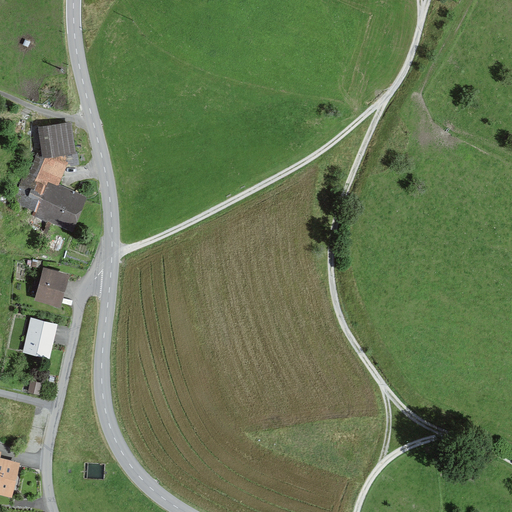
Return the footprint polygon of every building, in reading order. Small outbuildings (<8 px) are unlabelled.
[(40,127),(44,156),(73,153),(69,123),(40,127)] [(45,216),(71,226),(83,197),(60,187),(61,185),(57,184),(64,165),(40,155),(21,201),(38,208),(34,217),(43,221),(45,216)] [(44,270),(37,297),(57,303),(65,276),(44,270)] [(48,356),(50,344),(46,343),(48,335),(50,335),(52,323),(33,319),(25,351),(48,356)] [(32,378),(30,391),(39,393),(42,379),(32,378)] [(0,492),(8,494),(15,466),(8,464),(11,455),(0,452),(0,492)]
